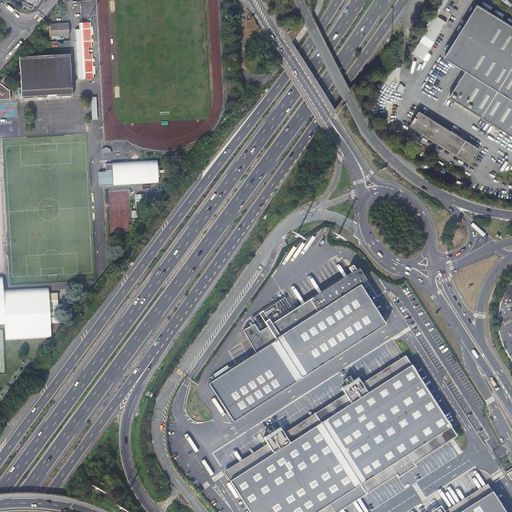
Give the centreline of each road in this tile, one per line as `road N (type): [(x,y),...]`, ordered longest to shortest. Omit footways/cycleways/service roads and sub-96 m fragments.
road 1 (motorway): [(10,511),(381,0)]
road 2 (motorway): [(345,21),(0,494)]
road 3 (motorway): [(338,0),(0,459)]
road 4 (motorway): [(176,319),(404,0)]
road 5 (secondary): [(406,197),(368,176),(258,0)]
road 6 (motorway): [(35,511),(176,319)]
road 7 (motorway): [(299,0),(368,132),(429,187)]
road 8 (secondary): [(250,0),(355,166),(362,192)]
road 9 (motorway): [(150,511),(128,472),(123,422),(176,319)]
road 10 (secondary): [(432,285),(511,410)]
